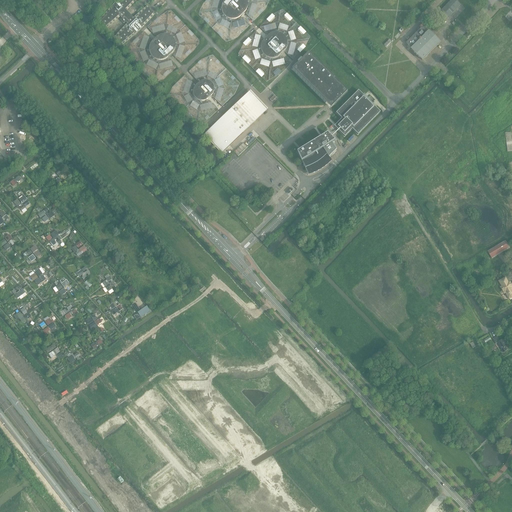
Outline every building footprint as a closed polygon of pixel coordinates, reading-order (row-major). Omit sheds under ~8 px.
[(119,35),(116,38),(118,39),(120,42),(121,43),(124,41),(127,38),(130,36),(133,33),(135,35),(144,26),(142,25),(145,22),(148,19),(150,16),(153,13),(151,12),(149,10),(148,8),(145,10),(143,12),(140,14),(137,17),(134,19),(131,16),(128,13),(125,9),(128,7),(130,4),(133,1),(133,0),(121,0),(120,1),(118,0),(117,0),(113,4),(110,8),(111,9),(108,12),(106,15),(103,18),(100,21),(102,23),(104,25),(105,26),(108,24),(112,21),(115,19),(118,16),(119,15),(122,18),(120,20),(123,24),(125,22),(128,25),(126,28),(124,29),(121,32),(119,35)] [(247,6),(247,4),(247,2),(247,1),(246,0),(224,0),(224,1),(223,3),(222,5),(222,7),(222,8),(222,10),(223,12),(224,14),(225,15),(226,16),(228,17),(230,18),(232,18),(234,18),(236,18),(237,17),(239,16),(241,15),(244,11),(245,10),(246,8),(247,6)] [(460,4),(455,0),(450,0),(435,16),(443,23),(460,4)] [(407,43),(412,49),(411,49),(422,60),(424,58),(426,57),(435,47),(438,44),(439,44),(439,43),(429,32),(431,30),(426,24),(411,39),(410,40),(409,41),(408,42),(407,43)] [(269,34),(268,36),(266,37),(264,40),(263,41),(262,43),(261,45),(261,47),(261,49),(261,50),(262,52),(263,54),(264,55),(266,57),(267,58),(269,58),(271,59),(273,59),(275,58),(277,58),(279,57),(280,55),(284,51),(285,50),(286,48),(287,46),(287,44),(287,43),(287,41),(286,39),(285,37),(284,36),(282,34),(281,33),(279,33),(277,32),(275,32),(273,33),(271,33),(269,34)] [(149,48),(149,50),(150,52),(150,54),(151,56),(152,57),(154,59),(155,59),(157,60),(159,61),(161,61),(163,60),(165,60),(166,59),(168,58),(172,54),(173,52),(174,51),(175,49),(175,47),(175,45),(175,43),(174,41),(173,40),(172,38),(171,37),(169,36),(167,35),(165,35),(163,35),(161,35),(160,36),(158,37),(157,38),(153,42),(151,43),(150,45),(150,46),(149,48)] [(308,53),(292,69),(326,103),(331,108),(347,92),(342,86),(308,53)] [(211,84),(211,83),(210,83),(210,82),(209,82),(208,81),(207,81),(206,81),(205,81),(205,80),(204,81),(203,81),(202,81),(201,81),(200,82),(199,82),(198,83),(195,86),(194,87),(194,88),(193,88),(193,89),(193,90),(193,91),(192,92),(192,93),(193,94),(193,95),(193,96),(194,97),(194,98),(195,98),(196,99),(197,100),(198,101),(199,101),(200,101),(201,101),(202,101),(203,101),(204,101),(205,100),(206,100),(207,99),(208,99),(211,96),(211,95),(212,95),(212,94),(212,93),(213,93),(213,92),(213,91),(213,90),(213,89),(213,88),(213,87),(213,86),(212,85),(212,84),(211,84)] [(358,135),(380,112),(358,91),(336,113),(342,119),(334,126),(344,137),(352,129),(358,135)] [(222,152),(266,110),(249,93),(206,135),(222,152)] [(302,162),(307,171),(309,176),(314,174),(318,172),(323,169),(327,166),(331,162),(328,156),(330,155),(331,156),(337,151),(332,143),(335,141),(327,133),(297,152),(301,162),(302,162)] [(247,148),(243,143),(234,152),(238,156),(247,148)] [(492,259),(498,255),(510,248),(506,241),(488,252),(492,259)] [(504,291),(509,300),(511,297),(511,284),(510,282),(509,282),(506,277),(499,281),(502,287),(500,287),(503,291),(504,291)] [(141,318),(150,311),(147,307),(140,311),(135,304),(132,306),(137,313),(139,315),(140,317),(141,318)] [(20,312),(16,315),(19,318),(20,320),(23,324),(26,321),(20,312)] [(496,344),(498,343),(504,353),(511,348),(505,339),(500,342),(497,337),(493,339),(496,344)]
